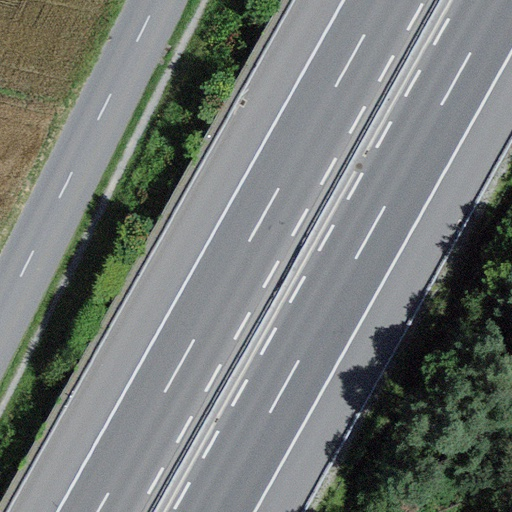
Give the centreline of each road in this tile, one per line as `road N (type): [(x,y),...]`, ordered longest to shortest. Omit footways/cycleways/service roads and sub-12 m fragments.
road 1 (motorway): [(213,511),(500,0)]
road 2 (motorway): [(383,0),(98,511)]
road 3 (unclassified): [(157,0),(0,316)]
